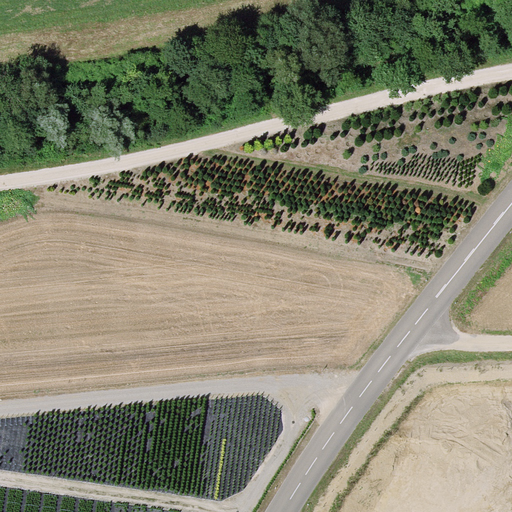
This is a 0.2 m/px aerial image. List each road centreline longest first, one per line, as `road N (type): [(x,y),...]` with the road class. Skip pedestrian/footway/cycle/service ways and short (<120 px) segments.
road 1 (track): [(511,67),(129,160),(0,181)]
road 2 (unclassified): [(282,511),(339,424),(511,205)]
road 3 (track): [(0,407),(255,383),(306,387),(353,406)]
road 4 (track): [(224,511),(0,477)]
road 5 (track): [(306,387),(242,511)]
